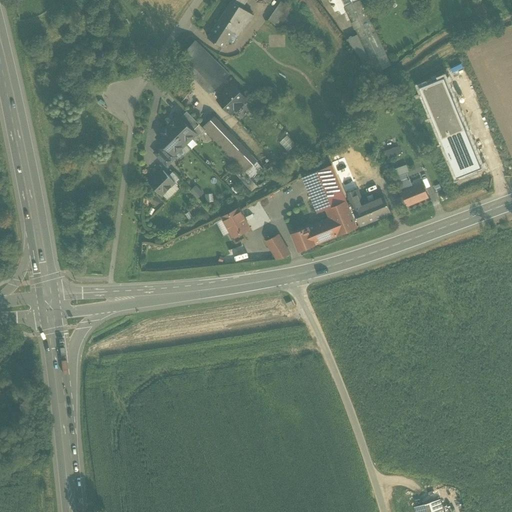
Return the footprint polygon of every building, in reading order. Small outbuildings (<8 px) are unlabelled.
[(329,0),(335,12),(344,7),(346,12),(357,34),(368,59),(375,73),(392,65),(360,0),(329,0)] [(241,8),(232,2),(219,21),(233,31),(238,35),(249,19),(252,21),(254,18),(251,16),(252,15),(241,8)] [(281,2),(268,21),(280,29),(293,10),(281,2)] [(344,7),(335,12),(338,16),(346,12),(344,7)] [(233,31),(219,21),(208,38),(222,47),(233,31)] [(368,59),(357,34),(347,39),(363,62),(368,59)] [(207,52),(196,41),(178,59),(189,70),(207,52)] [(229,74),(207,52),(189,70),(211,92),(229,74)] [(417,84),(415,84),(454,182),(488,168),(487,166),(485,161),(483,162),(450,82),(451,81),(449,76),(448,77),(445,73),(431,78),(431,77),(426,79),(427,81),(417,84)] [(246,98),(233,85),(217,100),(231,114),(235,109),(236,111),(243,104),(241,103),(246,98)] [(199,124),(187,111),(180,118),(192,131),(199,124)] [(180,118),(178,116),(168,126),(185,144),(195,134),(192,131),(180,118)] [(228,131),(214,117),(203,128),(217,142),(228,131)] [(185,144),(168,126),(157,138),(163,144),(174,155),(185,144)] [(249,154),(228,131),(217,142),(238,164),(249,154)] [(286,135),(279,142),(288,149),(294,142),(286,135)] [(174,155),(163,144),(154,153),(166,166),(176,157),(174,155)] [(386,151),(389,158),(401,153),(398,146),(386,151)] [(329,155),(337,174),(347,170),(348,169),(340,150),(329,155)] [(249,154),(238,164),(245,172),(257,161),(249,154)] [(314,164),(301,172),(303,177),(332,166),(327,155),(314,164)] [(257,161),(245,172),(256,184),(268,173),(257,161)] [(330,218),(350,210),(332,166),(303,177),(318,213),(327,209),(330,218)] [(162,170),(149,183),(161,195),(174,183),(162,170)] [(345,195),(347,194),(355,190),(347,170),(337,174),(345,195)] [(407,173),(396,177),(402,192),(411,188),(410,184),(411,184),(407,173)] [(402,192),(407,206),(428,197),(422,183),(411,188),(402,192)] [(384,196),(361,205),(357,195),(359,194),(357,189),(355,190),(347,194),(359,224),(359,225),(360,226),(391,213),(384,196)] [(238,208),(222,217),(231,233),(236,242),(245,237),(242,233),(250,229),(238,208)] [(330,218),(292,234),(299,251),(357,227),(350,210),(330,218)] [(231,233),(222,217),(215,221),(224,237),(231,233)] [(290,254),(278,235),(266,241),(276,259),(290,254)] [(444,511),(441,500),(414,508),(415,511),(444,511)]
